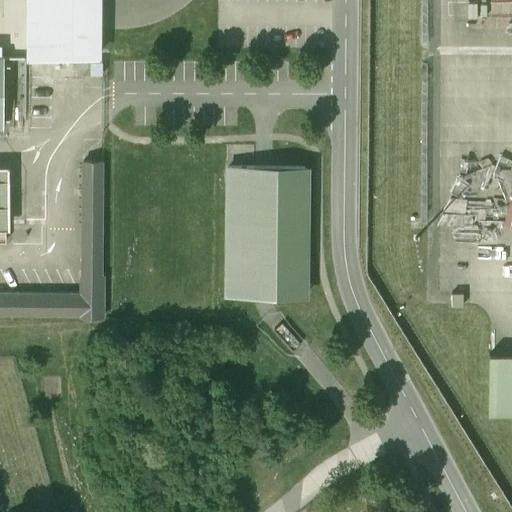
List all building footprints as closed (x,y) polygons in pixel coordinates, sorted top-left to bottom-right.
[(25,0),(26,58),(100,58),(100,0),(25,0)] [(0,315),(107,316),(108,162),(84,162),(83,290),(0,289),(0,131),(7,131),(8,56),(0,55),(0,315)] [(265,162),(228,162),(227,297),(315,297),(315,163),(265,162)] [(0,227),(15,227),(15,166),(0,165),(0,227)] [(511,352),(488,352),(488,414),(511,413),(511,352)]
